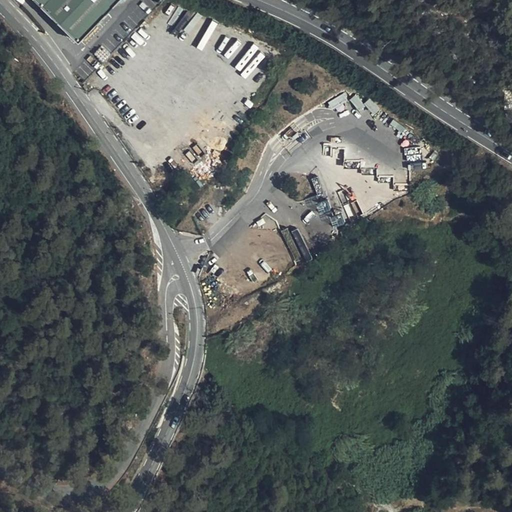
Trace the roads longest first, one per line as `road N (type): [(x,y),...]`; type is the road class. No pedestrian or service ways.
road 1 (tertiary): [(0,467),(62,493),(118,477),(164,374),(166,289),(182,270)]
road 2 (secondary): [(0,1),(153,210),(182,270)]
road 3 (primary): [(251,0),(338,42),(511,156)]
road 4 (secondary): [(182,270),(195,310),(192,358),(124,511)]
